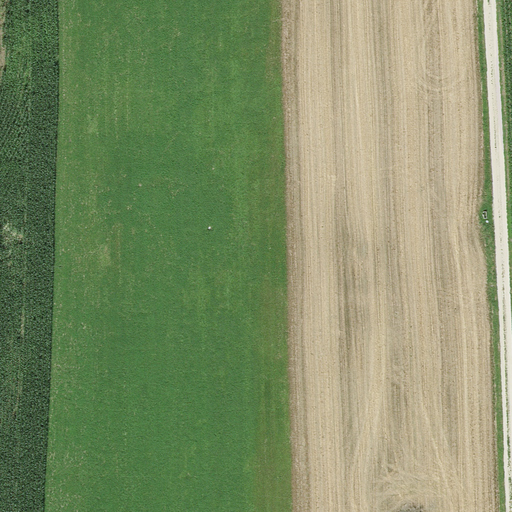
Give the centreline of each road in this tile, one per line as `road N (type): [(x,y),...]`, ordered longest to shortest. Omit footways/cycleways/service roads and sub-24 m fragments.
road 1 (track): [(491,0),(511,278)]
road 2 (track): [(511,370),(511,492)]
